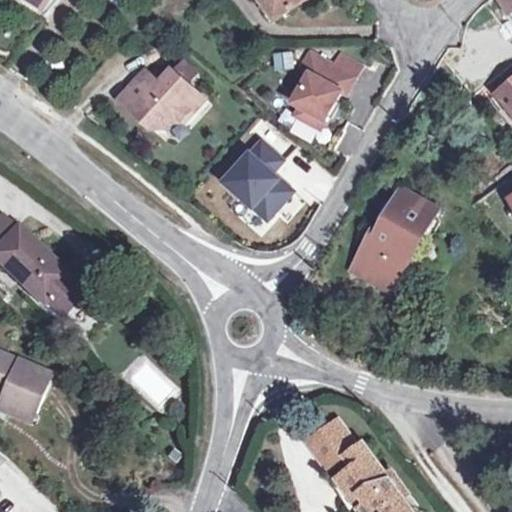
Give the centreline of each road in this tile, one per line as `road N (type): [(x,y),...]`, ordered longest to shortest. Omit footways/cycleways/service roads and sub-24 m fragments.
road 1 (residential): [(436,24),(309,248),(257,305)]
road 2 (residential): [(226,308),(129,212),(0,116)]
road 3 (residential): [(201,511),(231,425),(243,357)]
road 4 (residential): [(380,389),(464,511)]
road 5 (residential): [(511,406),(380,389)]
road 6 (residential): [(380,389),(267,344)]
